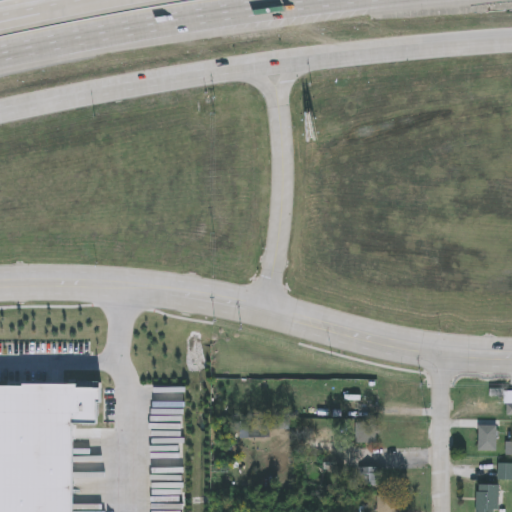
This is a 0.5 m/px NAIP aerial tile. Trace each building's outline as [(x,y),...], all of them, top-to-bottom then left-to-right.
[(376,390),(376,403),(354,403),(354,390),(376,390)] [(361,425),(361,445),(376,445),(377,426),(361,425)] [(497,425),(497,451),(478,451),(478,425),(497,425)] [(511,463),(511,480),(496,480),(496,463),(511,463)] [(376,468),(376,485),(356,485),(356,468),(376,468)] [(497,485),(497,511),(475,511),(475,485),(497,485)] [(394,497),(394,511),(377,511),(377,497),(394,497)]
